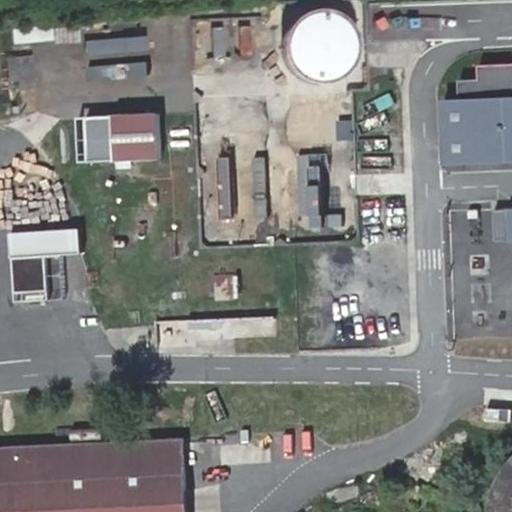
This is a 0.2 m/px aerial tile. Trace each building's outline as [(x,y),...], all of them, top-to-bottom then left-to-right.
[(363,0),(326,0),(259,5),(260,21),(187,24),(190,88),(191,116),(197,246),(358,240),(352,97),(367,96),(363,0)] [(32,82),(31,48),(5,50),(7,83),(32,82)] [(462,95),(444,96),(446,161),(511,159),(511,61),(481,62),(482,76),(461,77),(462,95)] [(191,116),(190,88),(182,88),(183,117),(191,116)] [(165,162),(164,122),(121,123),(122,163),(165,162)] [(511,205),(496,207),(498,240),(511,238),(511,205)] [(17,243),(19,294),(94,291),(93,241),(17,243)] [(299,335),(298,315),(163,320),(164,341),(299,335)] [(364,423),(363,406),(321,408),(322,425),(364,423)] [(0,455),(0,511),(220,511),(220,502),(186,504),(182,445),(0,455)] [(511,511),(511,461),(503,472),(493,500),(492,511),(511,511)]
